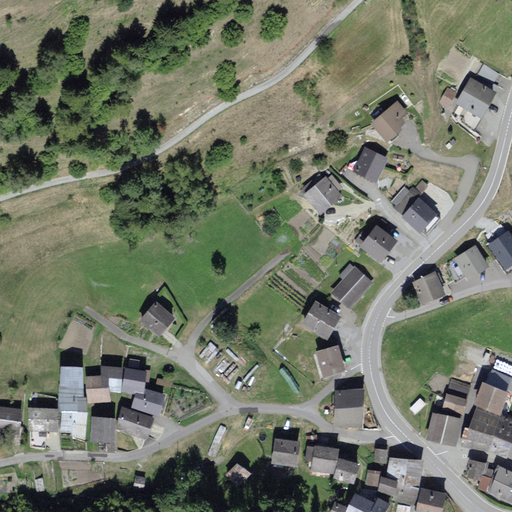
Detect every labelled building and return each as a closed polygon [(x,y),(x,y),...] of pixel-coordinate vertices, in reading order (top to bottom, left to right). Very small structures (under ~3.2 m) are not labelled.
[(475,80),(471,78),(457,103),(460,105),(454,115),(475,126),(481,116),(482,117),(496,92),(491,89),(500,74),(483,64),(475,80)] [(456,93),(446,88),(439,101),(450,106),(456,93)] [(408,113),(398,101),(373,122),(387,139),(403,125),(399,121),(408,113)] [(384,156),(364,147),(353,171),(377,181),(385,163),(381,162),(384,156)] [(341,197),(323,177),(305,194),(323,214),(341,197)] [(437,215),(418,199),(403,217),(422,233),(437,215)] [(398,241),(376,225),(362,245),(384,261),(398,241)] [(511,263),(511,236),(508,230),(488,244),(504,268),(511,263)] [(487,265),(476,245),(455,257),(467,277),(487,265)] [(341,275),(345,278),(344,279),(361,295),(372,282),(355,267),(354,268),(351,264),(341,275)] [(443,293),(435,272),(412,281),(421,302),(443,293)] [(350,307),(361,295),(344,279),(333,291),(350,307)] [(342,317),(316,301),(303,321),(329,338),(342,317)] [(174,318),(156,302),(142,318),(160,334),(174,318)] [(338,345),(317,351),(324,376),(345,370),(338,345)] [(82,366),(62,367),(62,385),(82,384),(82,366)] [(100,387),(108,387),(108,390),(122,390),(122,366),(100,367),(100,376),(100,387)] [(133,391),(134,389),(137,389),(142,391),(143,388),(147,371),(127,367),(122,389),(133,391)] [(511,376),(492,368),(487,381),(507,390),(508,388),(511,378),(511,376)] [(88,400),(108,400),(108,390),(108,387),(100,387),(100,376),(88,376),(88,400)] [(507,391),(484,382),(476,401),(500,410),(507,391)] [(60,385),(60,398),(83,397),(82,384),(62,385),(60,385)] [(160,413),(164,392),(143,388),(142,391),(137,389),(134,407),(160,413)] [(364,391),(336,390),(336,424),(363,425),(364,391)] [(444,408),(453,410),(457,396),(448,394),(444,408)] [(466,399),(457,396),(453,410),(463,413),(466,399)] [(86,408),(86,397),(83,397),(60,398),(60,409),(86,408)] [(425,403),(420,399),(412,407),(416,411),(425,403)] [(20,410),(0,407),(0,429),(18,432),(20,410)] [(57,409),(30,408),(30,429),(57,429),(57,409)] [(152,417),(125,408),(118,427),(146,437),(152,417)] [(466,442),(488,450),(500,415),(478,408),(466,442)] [(63,411),(62,429),(73,429),(73,435),(85,436),(86,412),(63,411)] [(428,436),(442,440),(448,416),(434,412),(428,436)] [(506,456),(511,437),(511,419),(500,415),(488,450),(506,456)] [(455,443),(461,419),(448,416),(442,440),(455,443)] [(94,417),(93,440),(100,440),(113,441),(115,418),(94,417)] [(115,441),(113,441),(100,440),(99,450),(114,450),(115,441)] [(298,442),(277,440),(274,461),(295,463),(298,442)] [(333,472),(337,449),(316,445),(316,447),(309,446),(307,459),(314,460),(312,468),(333,472)] [(386,450),(377,449),(376,460),(385,460),(386,450)] [(412,461),(392,457),(388,476),(401,479),(397,501),(415,504),(423,463),(412,461)] [(359,464),(341,458),(335,476),(353,481),(359,464)] [(487,463),(471,458),(470,463),(473,464),(469,475),(481,479),(479,486),(486,489),(493,470),(486,467),(487,463)] [(249,473),(238,463),(228,474),(239,484),(249,473)] [(369,468),(367,483),(375,484),(378,470),(369,468)] [(511,500),(511,472),(502,468),(491,491),(511,500)] [(398,480),(383,476),(380,489),(394,493),(398,480)] [(144,478),(136,477),(135,485),(143,486),(144,478)] [(443,511),(447,492),(421,488),(417,511),(443,511)] [(359,511),(367,498),(356,492),(349,507),(346,511),(359,511)] [(379,496),(376,502),(370,511),(382,511),(388,501),(379,496)] [(359,511),(370,511),(376,502),(367,498),(359,511)] [(330,511),(346,511),(349,507),(336,501),(330,511)] [(399,503),(396,511),(409,511),(411,506),(399,503)]
